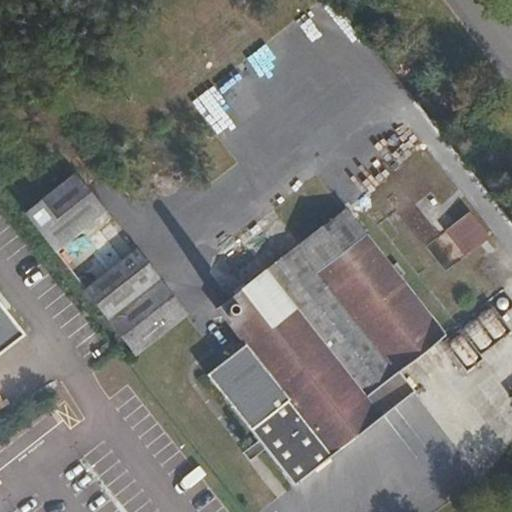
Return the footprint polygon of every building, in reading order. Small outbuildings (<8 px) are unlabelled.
[(74,173),(25,213),(136,355),(187,315),(74,173)] [(364,399),(399,373),(446,336),(344,209),(300,243),(280,217),(225,261),(245,286),(217,309),(245,345),(207,375),(294,486),(379,419),(364,399)] [(448,267),(487,233),(467,210),(428,245),(448,267)] [(0,354),(25,335),(0,302),(0,354)] [(414,392),(399,373),(364,399),(379,419),(414,392)]
